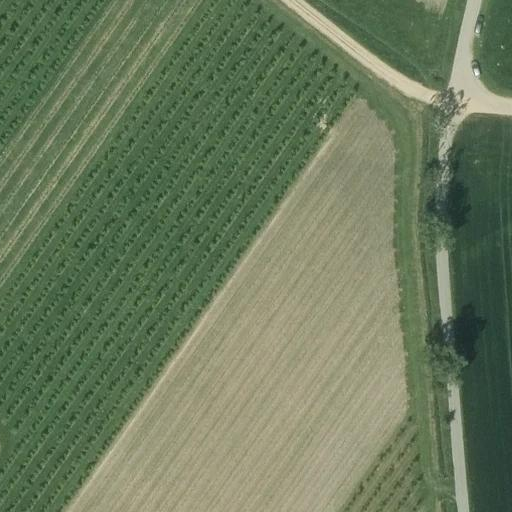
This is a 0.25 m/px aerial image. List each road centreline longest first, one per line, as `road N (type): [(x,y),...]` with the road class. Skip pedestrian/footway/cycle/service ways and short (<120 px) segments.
road 1 (track): [(462,511),(439,253),(450,106)]
road 2 (track): [(293,0),(416,98),(450,106)]
